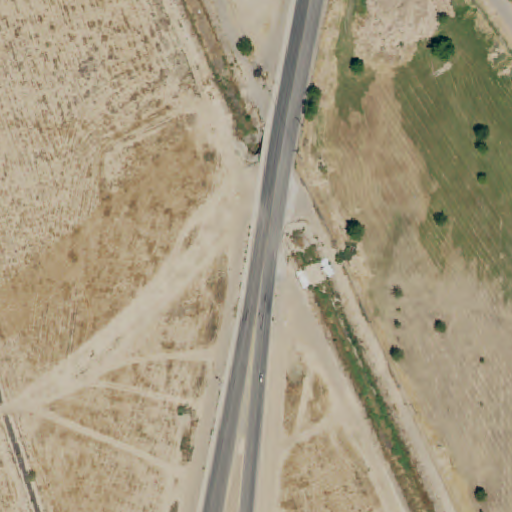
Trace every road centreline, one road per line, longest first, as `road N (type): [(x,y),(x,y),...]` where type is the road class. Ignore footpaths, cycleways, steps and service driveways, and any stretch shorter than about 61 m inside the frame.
road 1 (secondary): [(276,206),(215,511)]
road 2 (secondary): [(249,511),(276,206)]
road 3 (secondary): [(276,206),(317,0)]
